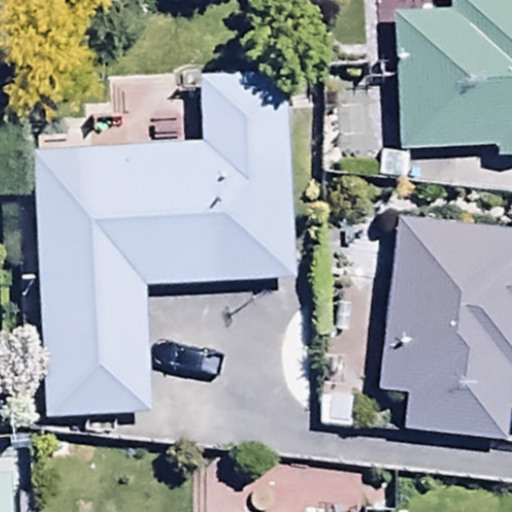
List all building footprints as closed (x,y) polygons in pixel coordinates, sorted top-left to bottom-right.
[(316,0),(274,0),(275,22),(317,22),(316,0)] [(511,0),(447,0),(449,19),(394,21),(399,157),(494,153),(494,169),(511,168),(511,0)] [(200,159),(31,165),(41,428),(149,424),(144,294),(291,288),(283,85),(198,89),(200,159)] [(511,240),(394,228),(375,405),(401,407),(398,436),(503,447),(510,378),(511,378),(511,240)] [(0,511),(14,511),(14,487),(0,487),(0,511)]
